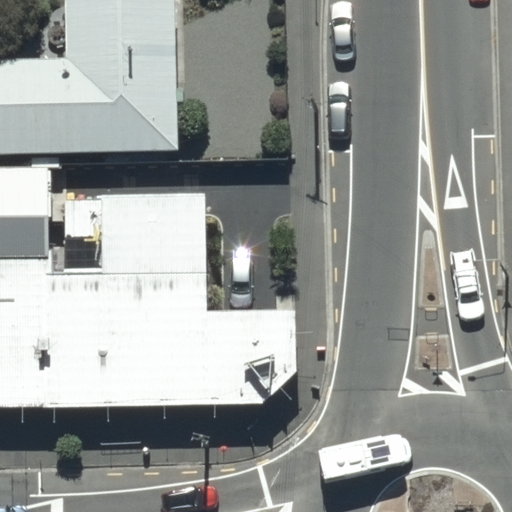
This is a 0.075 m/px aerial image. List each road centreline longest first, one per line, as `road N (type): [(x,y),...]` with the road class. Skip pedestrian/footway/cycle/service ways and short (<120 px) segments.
road 1 (tertiary): [(360,448),(384,276),(425,139)]
road 2 (tertiary): [(425,139),(462,252),(493,439)]
road 3 (tertiary): [(82,511),(334,478)]
road 4 (tertiary): [(360,448),(425,423),(493,439)]
road 5 (tertiary): [(425,139),(421,0)]
